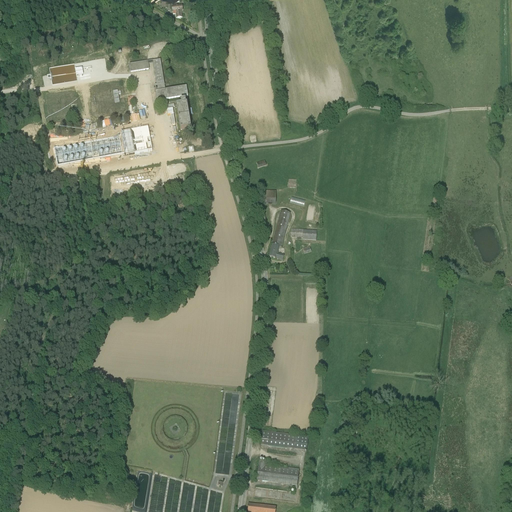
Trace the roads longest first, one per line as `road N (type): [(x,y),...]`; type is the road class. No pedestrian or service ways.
road 1 (tertiary): [(240,511),(264,273),(229,148)]
road 2 (track): [(14,511),(43,335),(93,231),(102,170)]
road 3 (track): [(483,109),(418,115),(363,107),(302,141),(229,148)]
road 4 (tertiary): [(229,148),(204,0)]
